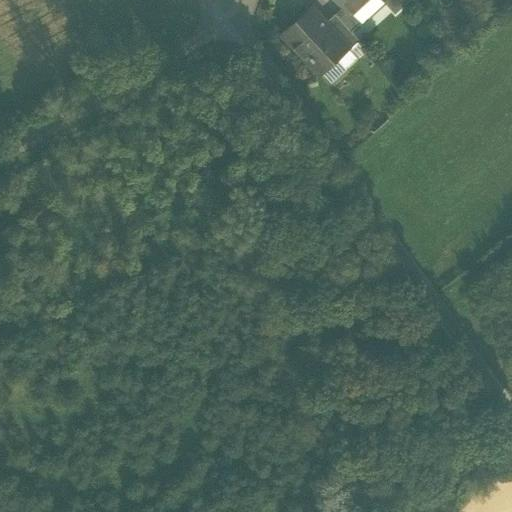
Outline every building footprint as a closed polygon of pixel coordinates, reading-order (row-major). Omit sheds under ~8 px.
[(338,0),(344,6),(348,10),(349,9),(361,22),(383,2),(380,0),(338,0)] [(409,0),(385,0),(384,2),(395,14),(410,1),(409,0)] [(348,10),(344,6),(335,14),(351,31),(361,22),(349,9),(348,10)] [(325,22),(314,10),(302,21),(299,18),(282,34),(309,63),(311,60),(322,73),(337,59),(330,51),(341,41),(342,40),(325,22)] [(351,31),(335,14),(325,22),(342,40),(341,41),(349,49),(359,40),(351,31)]
